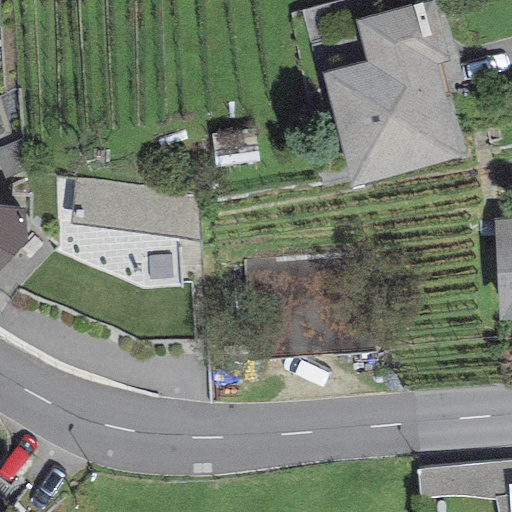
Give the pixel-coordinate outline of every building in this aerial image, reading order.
[(460,139),(423,0),(378,0),(353,6),(364,49),(324,59),(350,162),(460,139)] [(196,191),(52,174),(56,245),(138,285),(200,284),(196,191)] [(0,247),(26,220),(22,197),(0,188),(0,247)] [(511,208),(494,210),(500,305),(511,303),(511,208)] [(244,262),(250,347),(372,338),(365,253),(244,262)] [(492,465),(421,469),(423,496),(493,492),(492,465)]
